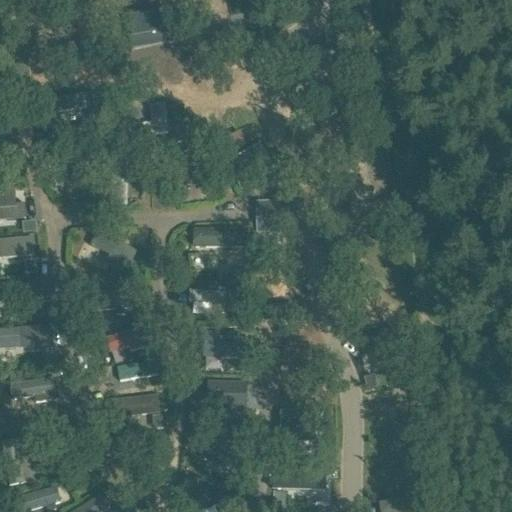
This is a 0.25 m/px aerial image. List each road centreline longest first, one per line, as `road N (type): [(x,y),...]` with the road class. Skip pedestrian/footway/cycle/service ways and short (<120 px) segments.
road 1 (track): [(361,0),(425,329)]
road 2 (track): [(425,329),(459,511)]
